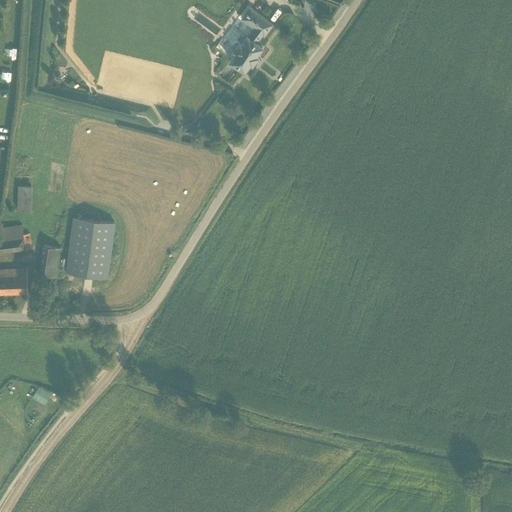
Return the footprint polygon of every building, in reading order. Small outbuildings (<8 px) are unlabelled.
[(272,24),(250,7),(241,18),(248,24),(252,19),(258,23),(248,36),(247,36),(241,44),(239,42),(237,42),(235,42),(233,42),(232,44),(231,46),(232,48),(233,50),(235,52),(229,60),(244,71),(250,63),(252,64),(258,56),(256,55),(262,47),(256,42),(262,34),(264,35),(272,24)] [(29,211),(30,185),(16,184),(15,210),(29,211)] [(114,222),(73,217),(66,272),(107,278),(114,222)] [(0,252),(31,249),(29,234),(22,235),(21,225),(0,227),(0,252)] [(43,245),(40,265),(38,274),(55,277),(60,248),(43,245)] [(26,268),(0,269),(0,292),(27,292),(26,268)] [(29,396),(45,403),(50,392),(34,385),(29,396)]
